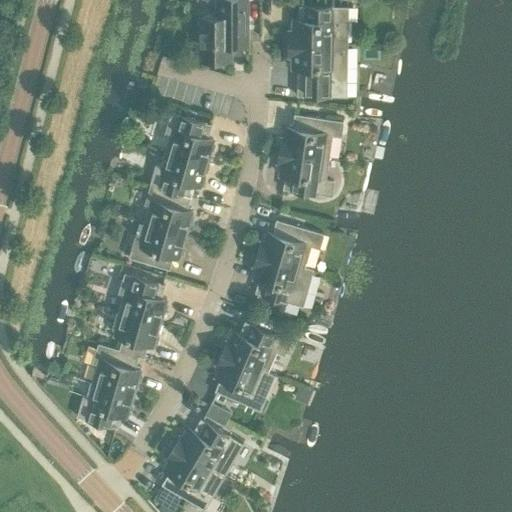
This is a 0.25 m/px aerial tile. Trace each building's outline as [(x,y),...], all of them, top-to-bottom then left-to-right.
[(231,58),(231,30),(247,30),(247,0),(217,0),(217,16),(200,16),(201,41),(196,41),(196,53),(201,53),(201,58),(231,58)] [(347,43),(348,5),(299,4),(299,18),(293,18),(293,29),(289,29),(289,42),(347,43)] [(347,43),(289,42),(289,54),(292,55),(292,66),(298,66),(297,94),(346,95),(347,43)] [(206,161),(213,138),(208,136),(212,123),(171,111),(165,133),(169,134),(165,149),(206,161)] [(341,134),(343,119),(294,112),(292,126),(287,125),(285,136),(282,136),(280,148),(329,156),(332,133),(341,134)] [(332,195),(334,179),(325,178),(329,156),(280,148),(278,161),(281,161),(280,173),(285,173),(283,187),(332,195)] [(200,184),(206,161),(165,149),(161,164),(156,162),(150,183),(191,195),(195,182),(200,184)] [(186,233),(192,210),(187,208),(191,195),(150,183),(144,204),(148,206),(144,221),(186,233)] [(324,232),(275,218),(271,231),(266,229),(263,240),(260,239),(256,252),(305,266),(305,265),(311,244),(319,246),(324,232)] [(179,256),(186,233),(144,221),(140,235),(135,234),(129,256),(170,268),(174,254),(179,256)] [(305,266),(256,252),(253,264),(257,265),(254,276),(259,277),(255,291),(303,304),(313,268),(305,265),(305,266)] [(160,321),(166,298),(161,296),(165,283),(124,271),(118,293),(123,294),(118,309),(160,321)] [(153,344),(160,321),(118,309),(113,328),(116,329),(115,333),(123,335),(119,348),(139,354),(144,356),(148,343),(153,344)] [(290,339),(245,319),(239,332),(234,330),(230,341),(227,339),(222,351),(267,370),(276,349),(284,353),(290,339)] [(134,391),(140,368),(135,367),(139,354),(119,348),(98,341),(92,363),(97,365),(92,379),(134,391)] [(260,409),(266,394),(258,391),(267,370),(222,351),(217,362),(220,364),(216,374),(220,376),(215,389),(260,409)] [(127,414),(134,391),(92,379),(88,394),(83,393),(77,414),(118,426),(122,413),(127,414)] [(222,406),(218,414),(228,420),(232,412),(222,406)] [(218,414),(215,419),(225,424),(228,420),(218,414)] [(243,442),(201,417),(193,429),(189,426),(183,436),(180,434),(174,445),(224,475),(243,442)] [(102,430),(96,435),(107,446),(112,441),(102,430)] [(205,508),(224,475),(174,445),(167,456),(170,458),(164,468),(169,470),(162,482),(205,508)] [(162,502),(158,508),(161,511),(170,511),(173,509),(162,502)]
